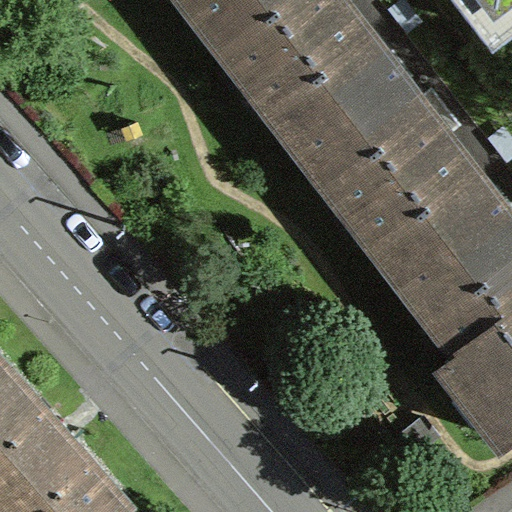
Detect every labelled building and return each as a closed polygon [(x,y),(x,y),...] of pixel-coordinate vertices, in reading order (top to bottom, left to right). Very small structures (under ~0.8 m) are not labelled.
[(261,64),(343,0),(192,0),(229,48),(241,39),(261,64)] [(365,198),(448,134),(405,79),(409,76),(394,56),(391,52),(387,55),(344,0),(343,0),(261,64),(280,89),(268,98),(333,182),(345,173),(365,198)] [(511,0),(468,0),(491,29),(499,24),(484,4),(489,0),(511,0)] [(495,186),(491,189),(448,134),(365,198),(384,223),(372,233),(437,317),(449,308),(469,333),(511,299),(511,216),(509,213),(511,211),(511,208),(499,191),(495,186)] [(511,299),(469,333),(457,342),(459,345),(445,359),(506,438),(511,433),(511,299)] [(56,417),(7,361),(0,366),(0,510),(1,511),(112,511),(128,498),(56,417)]
